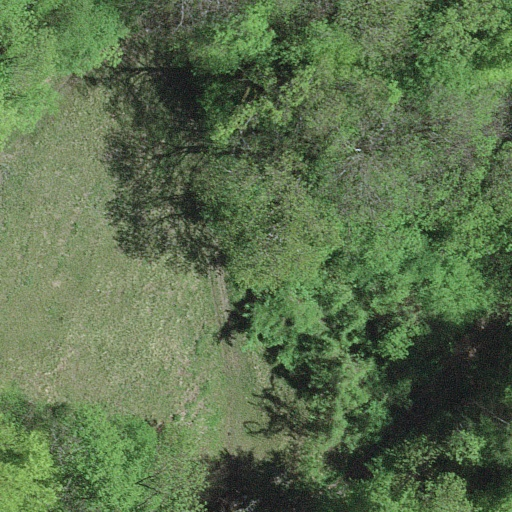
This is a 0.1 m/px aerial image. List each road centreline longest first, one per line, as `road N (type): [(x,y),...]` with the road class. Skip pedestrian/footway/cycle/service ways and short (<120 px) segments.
road 1 (track): [(0,155),(82,58),(107,47),(137,49),(167,70),(194,129),(241,393),(236,491),(244,511)]
road 2 (track): [(289,511),(350,481),(511,302)]
